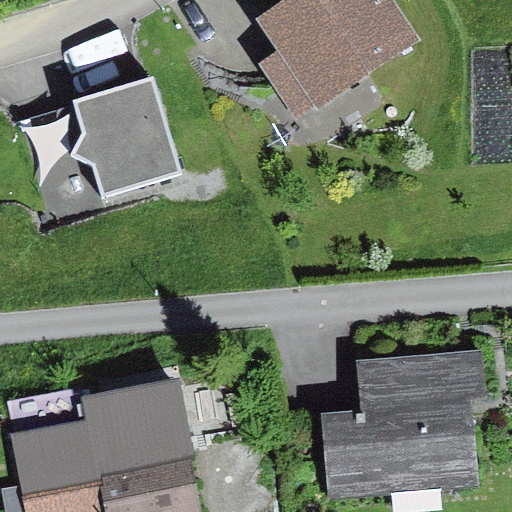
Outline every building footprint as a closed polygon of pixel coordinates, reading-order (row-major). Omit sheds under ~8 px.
[(421,39),(394,0),(287,0),(259,19),(280,47),(319,107),(421,39)] [(319,107),(280,47),(257,62),(296,122),(319,107)] [(154,78),(78,101),(85,125),(72,150),(95,163),(104,191),(181,168),(154,78)] [(85,125),(78,101),(18,119),(45,209),(104,191),(95,163),(72,150),(85,125)] [(364,409),(321,414),(329,500),(479,485),(470,398),(488,396),(483,352),(359,364),(364,409)] [(86,419),(13,434),(28,511),(206,511),(179,375),(81,395),(86,419)]
